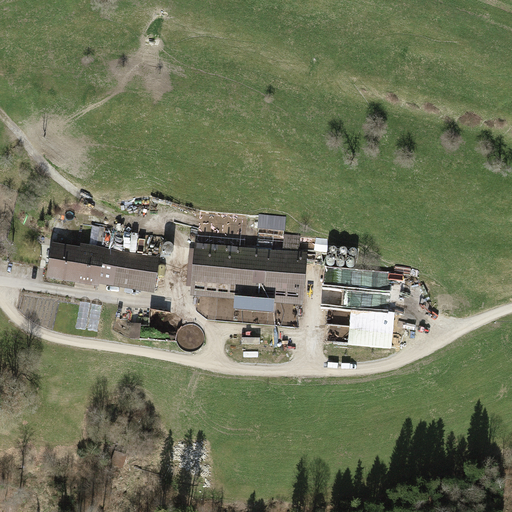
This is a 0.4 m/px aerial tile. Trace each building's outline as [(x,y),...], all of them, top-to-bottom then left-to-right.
[(259,227),(286,230),(288,216),(261,213),(259,227)] [(198,246),(194,294),(305,304),(309,255),(302,254),(303,237),(287,236),(285,253),(198,246)] [(56,243),(50,278),(104,287),(105,285),(111,250),(83,245),(83,248),(56,243)] [(111,250),(105,285),(156,294),(162,258),(111,250)] [(91,305),(82,304),(77,339),(86,340),(91,305)] [(103,307),(94,305),(89,340),(98,341),(103,307)] [(277,312),(245,312),(245,322),(299,323),(299,308),(277,307),(277,312)] [(131,456),(116,452),(114,464),(128,467),(131,456)]
